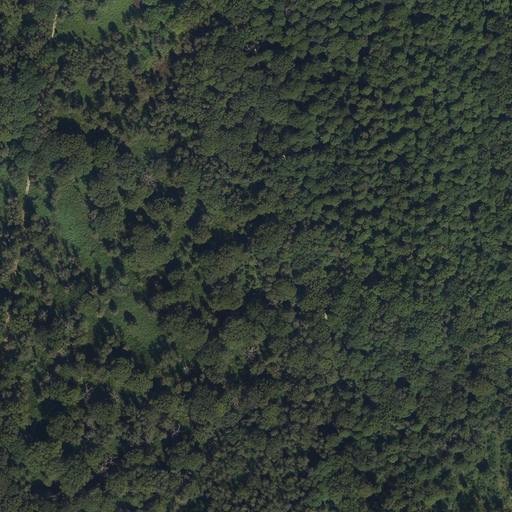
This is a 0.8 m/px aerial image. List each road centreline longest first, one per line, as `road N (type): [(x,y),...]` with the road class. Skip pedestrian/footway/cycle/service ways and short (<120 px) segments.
road 1 (track): [(358,511),(308,224),(239,0)]
road 2 (track): [(0,364),(55,0)]
road 3 (track): [(123,511),(0,416)]
road 4 (track): [(338,401),(263,511)]
